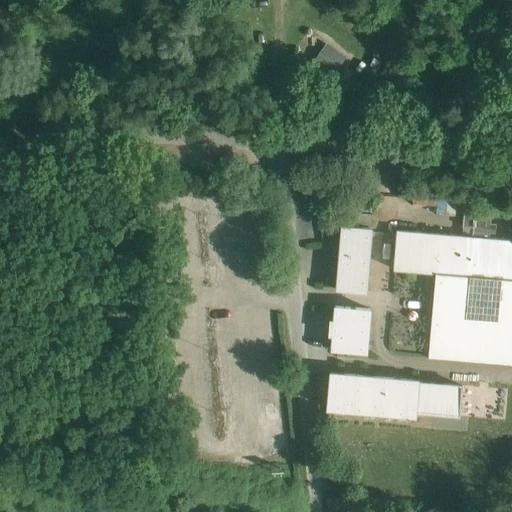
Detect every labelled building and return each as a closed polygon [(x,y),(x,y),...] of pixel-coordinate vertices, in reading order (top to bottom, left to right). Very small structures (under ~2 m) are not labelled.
[(345,58),(329,47),(316,66),(332,77),(345,58)] [(492,214),(464,212),(463,226),(473,227),(473,237),(489,238),(492,214)] [(372,228),(343,226),(338,289),(367,291),(372,228)] [(473,237),(397,231),(394,269),(436,273),(429,357),(511,364),(511,240),(489,238),(473,237)] [(371,309),(336,306),(335,320),(331,320),(330,334),(333,334),(332,349),(367,352),(371,309)] [(419,380),(331,372),(328,408),(416,416),(416,412),(460,416),(463,386),(419,382),(419,380)]
